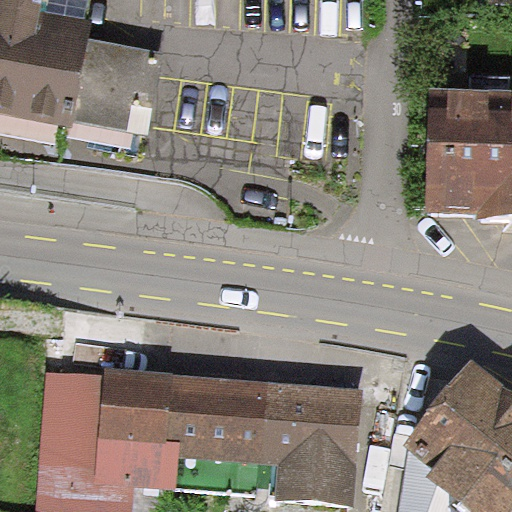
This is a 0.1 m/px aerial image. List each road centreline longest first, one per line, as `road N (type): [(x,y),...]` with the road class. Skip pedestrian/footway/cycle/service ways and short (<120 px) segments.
road 1 (residential): [(364,305),(398,0)]
road 2 (residential): [(201,281),(200,229),(178,200),(0,172)]
road 3 (secondary): [(201,281),(0,254)]
road 4 (secondary): [(364,305),(201,281)]
road 5 (secondary): [(511,333),(364,305)]
